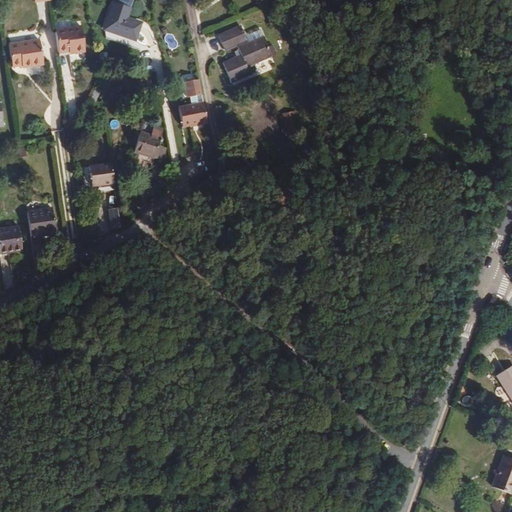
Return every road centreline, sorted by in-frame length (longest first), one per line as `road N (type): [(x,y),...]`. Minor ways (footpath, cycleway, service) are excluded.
road 1 (residential): [(418,466),(141,224)]
road 2 (residential): [(197,38),(223,169),(141,224)]
road 3 (unclassified): [(491,269),(418,466)]
road 4 (unknown): [(85,258),(66,148),(69,75)]
road 5 (residential): [(141,224),(0,308)]
